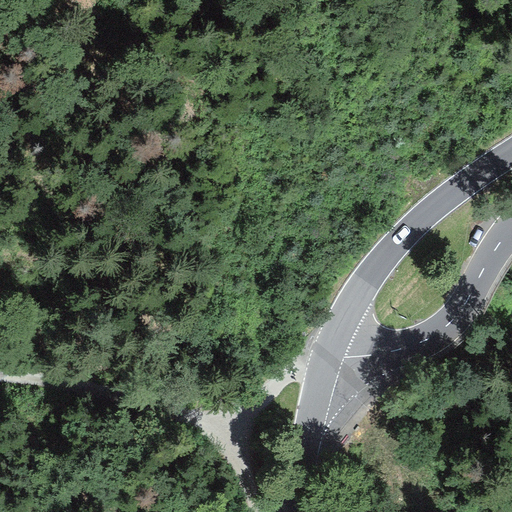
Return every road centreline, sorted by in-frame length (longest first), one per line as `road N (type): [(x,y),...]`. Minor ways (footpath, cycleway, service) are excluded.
road 1 (tertiary): [(323,360),(339,316),(389,245),(511,152)]
road 2 (tertiary): [(511,228),(460,316),(389,354),(323,360)]
road 3 (track): [(215,432),(108,392),(0,376)]
road 4 (tertiary): [(323,360),(288,511)]
road 5 (track): [(215,432),(277,382),(323,360)]
